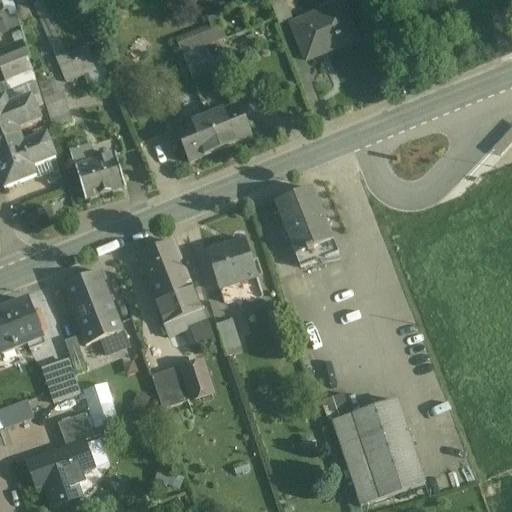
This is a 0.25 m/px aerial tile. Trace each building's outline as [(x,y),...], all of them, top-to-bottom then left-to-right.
[(284,0),(281,0),(270,4),(279,27),(292,21),(284,0)] [(44,2),(34,6),(57,60),(67,56),(44,2)] [(343,4),(290,26),(306,65),(359,43),(343,4)] [(211,29),(177,42),(183,57),(227,41),(218,17),(208,21),(211,29)] [(23,45),(0,54),(0,70),(0,71),(28,60),(23,45)] [(67,56),(57,60),(68,85),(103,70),(92,45),(67,56)] [(206,51),(184,59),(193,81),(214,73),(206,51)] [(28,60),(0,71),(5,83),(33,72),(28,60)] [(33,72),(5,83),(10,96),(36,85),(33,72)] [(59,96),(55,81),(46,84),(48,91),(40,93),(51,128),(72,122),(63,94),(59,96)] [(5,100),(0,101),(0,125),(13,120),(8,109),(5,100)] [(32,100),(8,109),(13,120),(36,111),(32,100)] [(239,106),(207,119),(220,153),(253,140),(239,106)] [(36,111),(13,120),(17,131),(40,122),(36,111)] [(207,119),(176,131),(189,165),(220,153),(207,119)] [(13,120),(0,125),(0,147),(20,139),(17,131),(13,120)] [(46,138),(23,147),(28,158),(51,149),(46,138)] [(20,139),(0,147),(0,169),(28,158),(23,147),(20,139)] [(115,155),(97,161),(92,146),(71,153),(87,203),(126,190),(115,155)] [(51,149),(28,158),(32,169),(41,166),(55,160),(51,149)] [(28,158),(0,169),(0,177),(5,190),(35,178),(32,169),(28,158)] [(63,179),(55,160),(41,166),(49,185),(63,179)] [(312,190),(275,205),(296,258),(300,269),(338,254),(333,242),(312,190)] [(24,234),(42,230),(37,209),(19,212),(24,234)] [(174,243),(137,258),(164,327),(184,319),(202,312),(174,243)] [(245,244),(208,256),(219,290),(257,277),(245,244)] [(100,273),(62,288),(86,348),(124,333),(100,273)] [(214,292),(218,307),(260,296),(256,280),(214,292)] [(29,302),(0,312),(0,354),(1,358),(28,347),(30,353),(46,346),(29,302)] [(184,319),(164,327),(169,339),(189,332),(184,319)] [(232,322),(217,327),(225,352),(241,347),(232,322)] [(76,339),(65,343),(73,365),(84,361),(76,339)] [(69,363),(43,372),(54,405),(80,396),(69,363)] [(202,364),(182,371),(192,401),(212,395),(202,364)] [(177,373),(152,380),(162,411),(187,403),(177,373)] [(108,387),(84,390),(88,420),(112,417),(108,387)] [(343,395),(321,403),(328,425),(332,424),(351,417),(343,395)] [(351,417),(332,424),(361,509),(425,487),(397,402),(351,417)] [(27,403),(0,412),(0,419),(4,431),(34,420),(27,403)] [(84,416),(58,426),(67,449),(93,439),(84,416)] [(84,446),(31,465),(39,489),(45,487),(53,509),(79,500),(75,489),(87,485),(83,474),(93,470),(84,446)]
